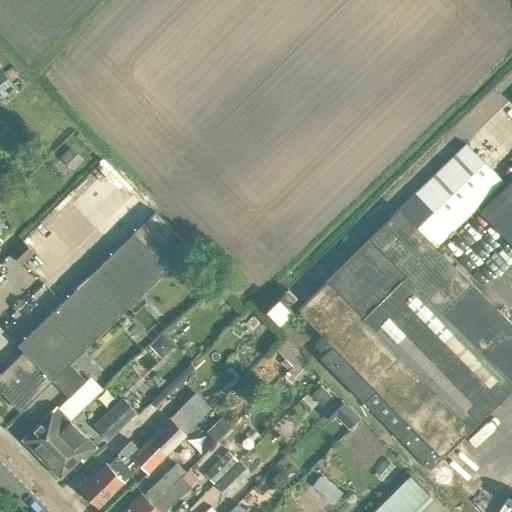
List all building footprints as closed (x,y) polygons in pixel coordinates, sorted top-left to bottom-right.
[(0,92),(12,84),(2,71),(0,72),(0,92)] [(8,133),(15,127),(10,122),(3,128),(8,133)] [(511,325),(434,246),(501,180),(464,142),(296,308),(332,345),(319,357),(429,469),(511,387),(511,325)] [(72,170),(83,159),(70,147),(59,158),(72,170)] [(511,242),(511,177),(479,209),(511,242)] [(69,363),(168,266),(190,245),(154,209),(133,230),(17,344),(23,351),(0,372),(0,391),(3,389),(19,405),(25,406),(51,380),(69,398),(86,381),(69,363)] [(21,265),(34,252),(22,240),(9,253),(21,265)] [(267,311),(278,322),(290,311),(278,300),(267,311)] [(291,383),(307,367),(299,359),(283,375),(291,383)] [(321,405),(331,396),(320,385),(310,394),(321,405)] [(122,397),(93,425),(108,441),(137,412),(122,397)] [(346,404),(345,405),(339,399),(323,414),(330,421),(335,416),(347,428),(359,417),(346,404)] [(57,433),(70,420),(55,406),(22,439),(44,462),(65,441),(57,433)] [(215,422),(225,432),(231,426),(221,416),(215,422)] [(147,472),(186,434),(169,417),(137,448),(130,440),(116,453),(118,455),(107,465),(105,463),(80,488),(98,506),(139,465),(140,465),(147,472)] [(95,445),(70,420),(57,433),(65,441),(44,462),(60,477),(79,458),(82,461),(96,447),(94,446),(95,445)] [(228,451),(205,474),(214,483),(237,461),(228,451)] [(216,484),(227,496),(251,473),(239,461),(216,484)] [(143,511),(185,472),(176,463),(143,494),(141,492),(127,506),(128,507),(123,511),(143,511)] [(188,469),(185,472),(143,511),(168,511),(166,510),(198,479),(188,469)] [(410,475),(372,511),(417,511),(432,497),(410,475)] [(321,506),(332,496),(323,487),(313,497),(321,506)]
